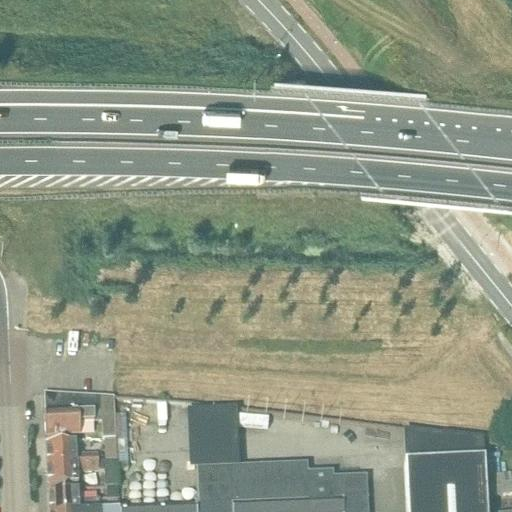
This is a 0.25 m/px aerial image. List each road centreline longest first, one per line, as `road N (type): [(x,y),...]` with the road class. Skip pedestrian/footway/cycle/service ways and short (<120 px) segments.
road 1 (motorway): [(511,145),(243,124),(0,121)]
road 2 (motorway): [(0,164),(193,166),(511,187)]
road 3 (secondary): [(511,307),(256,0)]
road 4 (secondary): [(14,511),(8,360),(0,336)]
